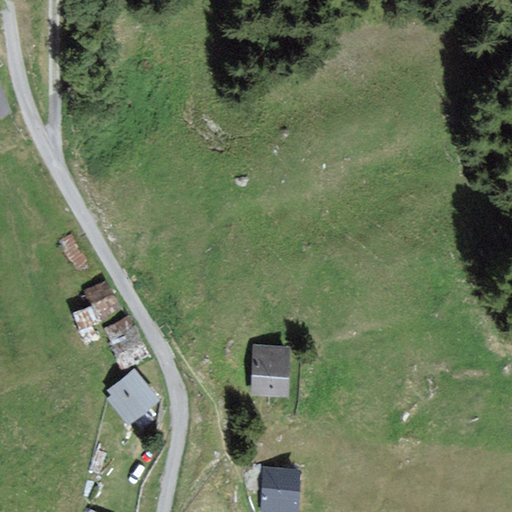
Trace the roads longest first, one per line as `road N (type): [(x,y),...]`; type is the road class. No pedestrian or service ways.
road 1 (track): [(7,0),(31,118),(175,385),(177,429),(162,511)]
road 2 (track): [(46,149),(54,137),(61,0)]
